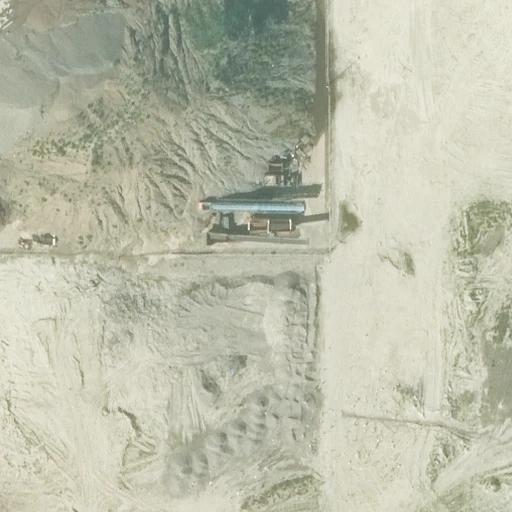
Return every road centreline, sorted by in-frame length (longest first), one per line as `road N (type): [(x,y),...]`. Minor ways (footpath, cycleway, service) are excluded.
road 1 (unknown): [(511,33),(53,18)]
road 2 (unknown): [(57,226),(162,245),(511,254)]
road 3 (unknown): [(94,511),(57,226)]
road 4 (unknown): [(53,18),(57,226)]
